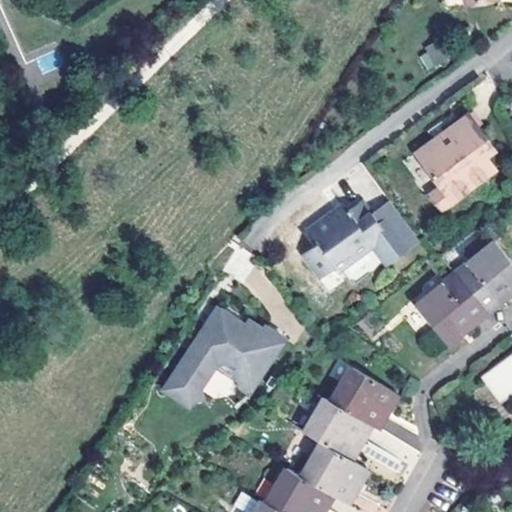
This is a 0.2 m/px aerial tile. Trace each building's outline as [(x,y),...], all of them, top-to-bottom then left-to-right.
[(5,0),(25,32),(53,16),(43,0),(5,0)] [(437,42),(417,55),(428,73),(448,60),(437,42)] [(445,204),(493,167),(484,154),(492,148),(467,113),(442,131),(445,134),(440,138),(434,142),(432,138),(414,152),(438,186),(431,191),(429,200),(433,205),(445,204)] [(442,131),(432,138),(434,142),(440,138),(445,134),(442,131)] [(333,215),(329,210),(302,230),(306,235),(311,242),(307,245),(312,251),(302,257),(317,277),(330,267),(333,271),(369,244),(384,264),(418,239),(387,196),(367,212),(356,199),(343,209),(338,212),(333,215)] [(339,203),(329,210),(333,215),(338,212),(343,209),(339,203)] [(301,238),(307,245),(311,242),(306,235),(301,238)] [(511,261),(495,241),(455,274),(486,312),(511,290),(511,289),(511,261)] [(312,251),(307,245),(298,252),(302,257),(312,251)] [(463,331),(486,312),(455,274),(417,305),(449,342),(463,331)] [(226,326),(234,311),(220,303),(206,327),(214,331),(226,326)] [(185,386),(190,403),(207,398),(205,389),(222,362),(236,358),(243,362),(250,384),(257,389),(290,334),(268,320),(266,323),(252,315),(250,319),(234,311),(226,326),(214,331),(206,327),(175,380),(185,386)] [(511,346),(481,367),(501,399),(511,391),(511,346)] [(353,364),(332,399),(372,423),(378,426),(386,413),(399,392),(353,364)] [(185,386),(175,380),(169,391),(190,403),(185,386)] [(306,429),(323,439),(352,457),(362,440),(372,423),(332,399),(326,395),(306,429)] [(334,493),(348,502),(359,483),(369,467),(352,457),(323,439),(302,474),(334,493)] [(287,465),(266,500),(285,511),(322,511),(334,493),(302,474),(287,465)] [(255,511),(285,511),(266,500),(264,498),(255,511)]
